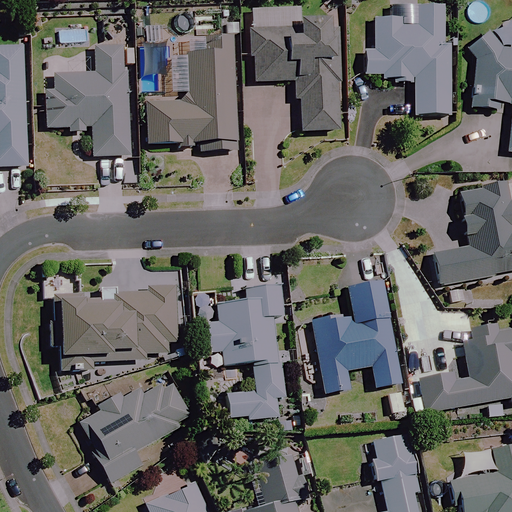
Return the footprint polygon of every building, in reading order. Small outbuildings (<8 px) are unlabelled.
[(437,47),(438,8),(414,8),(414,30),(397,30),(397,22),(368,21),(367,53),(358,53),(358,78),(378,79),(378,83),(408,83),(407,117),(443,118),(445,47),(437,47)] [(331,30),(293,30),(239,31),(239,56),(248,56),(249,84),(292,84),(293,135),(332,134),(331,30)] [(228,38),(196,39),(196,55),(181,55),(182,105),(139,105),(140,148),(210,148),(210,155),(229,155),(228,38)] [(511,52),(500,51),(500,43),(474,41),(467,111),(487,113),(488,106),(508,108),(503,156),(511,156),(511,52)] [(122,74),(122,48),(89,48),(89,76),(42,75),(42,131),(86,131),(85,160),(124,160),(124,74),(122,74)] [(0,171),(21,171),(19,49),(0,49),(0,171)] [(511,204),(504,207),(500,185),(447,196),(459,250),(424,257),(432,292),(511,274),(511,204)] [(173,280),(150,280),(151,291),(93,292),(93,298),(46,298),(47,360),(106,359),(106,355),(126,355),(126,364),(142,364),(141,357),(165,357),(164,343),(174,343),(173,280)] [(395,386),(377,283),(336,290),(341,318),(305,324),(318,397),(345,393),(342,375),(364,371),(368,391),(395,386)] [(277,320),(276,291),(214,293),(215,325),(200,325),(201,356),(216,355),(217,368),(248,367),(249,395),(219,396),(220,423),(273,421),(272,402),(280,401),(279,368),(269,368),(267,320),(277,320)] [(420,414),(479,406),(480,419),(508,414),(507,408),(511,407),(511,329),(496,332),(495,321),(472,324),(480,382),(441,387),(439,378),(416,381),(420,414)] [(130,455),(175,431),(171,425),(184,418),(161,377),(121,399),(117,392),(89,407),(93,414),(73,425),(106,486),(137,469),(130,455)] [(416,496),(406,437),(368,443),(371,462),(363,464),(367,485),(375,483),(380,511),(418,511),(410,511),(408,497),(416,496)] [(511,511),(511,446),(453,457),(458,482),(448,484),(453,511),(511,511)] [(299,502),(287,456),(251,466),(262,508),(246,511),(276,511),(276,508),(299,502)] [(205,511),(193,484),(140,507),(141,511),(205,511)]
